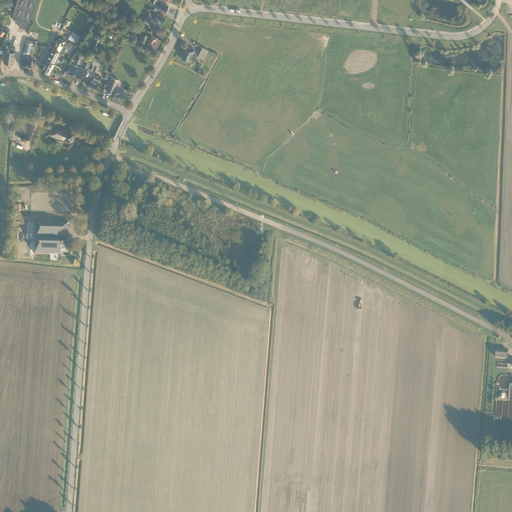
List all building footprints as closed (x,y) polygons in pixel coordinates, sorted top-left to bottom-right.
[(0,9),(10,6),(13,5),(11,0),(5,0),(0,2),(0,9)] [(36,0),(17,0),(12,17),(16,18),(15,21),(25,24),(26,21),(30,22),(36,0)] [(156,8),(166,12),(168,5),(160,2),(160,0),(150,0),(150,1),(155,2),(154,4),(158,5),(156,8)] [(157,13),(155,13),(156,10),(148,7),(147,10),(154,13),(152,16),(155,17),(155,19),(162,22),(165,16),(157,13)] [(78,42),(79,41),(82,37),(72,31),(68,38),(71,39),(69,43),(59,37),(53,47),(59,51),(60,50),(63,52),(64,49),(65,50),(66,47),(68,48),(69,45),(70,46),(71,44),(76,47),(78,43),(78,42)] [(143,32),(142,33),(140,32),(138,36),(140,38),(139,38),(137,37),(135,40),(143,44),(148,35),(150,36),(145,44),(146,45),(148,46),(150,46),(151,43),(154,45),(156,41),(155,40),(158,36),(151,32),(151,33),(146,31),(145,33),(143,32)] [(26,41),(23,51),(29,53),(33,41),(27,39),(26,42),(26,41)] [(194,61),(196,57),(192,54),(193,53),(194,53),(195,50),(187,46),(181,58),(188,62),(190,58),(192,59),(192,60),(194,61)] [(5,50),(3,62),(13,63),(15,51),(14,51),(14,47),(10,47),(10,51),(5,50)] [(208,50),(202,47),(197,56),(203,59),(208,50)] [(53,49),(50,54),(58,58),(61,53),(53,49)] [(58,58),(50,54),(48,59),(55,63),(58,58)] [(31,66),(32,58),(22,57),(21,64),(31,66)] [(96,71),(99,66),(98,66),(99,64),(100,62),(93,59),(91,63),(89,68),(96,71)] [(47,60),(44,65),(53,70),(56,71),(58,73),(59,71),(57,69),(57,68),(53,66),(55,64),(47,60)] [(81,77),(85,68),(70,62),(67,71),(81,77)] [(52,72),(53,70),(44,65),(42,70),(49,74),(51,72),(52,72)] [(88,86),(96,89),(101,77),(95,74),(93,80),(91,79),(88,86)] [(108,81),(110,82),(107,91),(112,93),(111,96),(120,99),(122,94),(124,95),(125,92),(119,89),(115,87),(118,79),(111,76),(108,81)] [(31,121),(19,116),(13,130),(24,135),(31,121)] [(70,142),(75,131),(64,126),(65,125),(56,122),(50,134),(59,138),(60,137),(70,142)] [(67,253),(68,221),(36,221),(35,254),(61,255),(61,253),(67,253)] [(508,351),(497,350),(496,358),(507,359),(508,351)]
